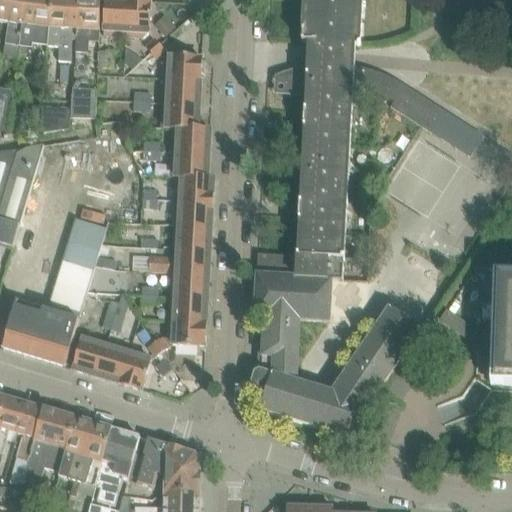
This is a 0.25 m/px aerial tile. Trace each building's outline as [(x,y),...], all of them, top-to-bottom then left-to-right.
[(0,0),(0,23),(8,25),(5,46),(19,48),(24,0),(0,0)] [(24,0),(19,48),(18,55),(26,56),(27,49),(33,50),(33,45),(49,47),(52,0),(24,0)] [(74,18),(74,0),(52,0),(49,47),(61,48),(60,64),(72,65),(73,43),(76,44),(77,18),(74,18)] [(99,45),(101,0),(97,0),(74,0),(74,18),(77,18),(76,44),(76,54),(88,55),(88,44),(99,45)] [(126,34),(128,2),(106,0),(104,32),(126,34)] [(301,0),(301,1),(305,1),(305,3),(304,14),(304,15),(303,28),(302,41),(302,44),(308,44),(308,47),(311,47),(311,45),(356,47),(358,48),(361,48),(361,47),(361,46),(363,0),(301,0)] [(151,4),(151,3),(128,2),(126,34),(149,35),(149,34),(151,4)] [(170,20),(160,29),(168,37),(177,28),(170,20)] [(160,46),(154,40),(145,49),(150,55),(160,46)] [(298,239),(297,258),(296,279),(332,282),(343,282),(344,258),(353,101),(394,103),(390,109),(422,129),(429,134),(441,115),(434,106),(433,106),(432,109),(425,100),(424,100),(422,102),(415,94),(414,94),(413,96),(405,88),(405,87),(404,87),(394,81),(383,76),(379,74),(375,73),(367,71),(358,69),(354,69),(355,62),(356,47),(311,45),(311,47),(308,47),(307,68),(302,69),(299,70),(275,78),(274,96),(300,98),(306,98),(304,117),(304,121),(304,126),(304,132),(304,134),(303,155),(302,172),(301,190),(300,208),(299,213),(299,220),(298,239)] [(160,46),(150,55),(156,61),(165,52),(160,46)] [(99,54),(99,70),(108,70),(109,54),(99,54)] [(163,65),(162,81),(201,83),(202,60),(201,60),(171,58),(170,58),(163,65)] [(161,103),(161,106),(199,108),(200,105),(201,83),(162,81),(161,103)] [(13,93),(0,90),(0,141),(8,141),(10,118),(13,93)] [(71,110),(70,120),(73,120),(94,121),(95,121),(97,92),(71,90),(71,110)] [(143,105),(151,105),(151,96),(135,95),(134,104),(143,105)] [(134,104),(134,113),(142,114),(143,105),(134,104)] [(161,106),(159,130),(171,130),(178,130),(178,129),(198,130),(199,108),(161,106)] [(42,108),(40,135),(70,131),(70,120),(71,110),(42,108)] [(441,115),(429,134),(470,160),(484,138),(443,112),(441,115)] [(22,119),(10,118),(8,141),(20,139),(22,119)] [(171,152),(171,154),(209,157),(209,154),(210,131),(198,130),(178,129),(178,130),(171,130),(171,152)] [(405,140),(399,149),(405,153),(411,144),(405,140)] [(144,152),(161,154),(161,144),(145,143),(144,152)] [(0,155),(0,247),(13,251),(42,147),(26,150),(17,156),(17,157),(0,155)] [(160,163),(161,154),(144,152),(143,162),(160,163)] [(171,154),(170,177),(177,178),(182,178),(182,177),(208,179),(209,157),(171,154)] [(500,179),(511,186),(511,159),(506,168),(500,179)] [(177,178),(175,203),(212,206),(213,203),(214,180),(208,179),(182,177),(182,178),(177,178)] [(158,192),(143,191),(142,201),(157,202),(158,192)] [(142,201),(142,210),(158,211),(159,202),(157,202),(142,201)] [(175,203),(174,227),(211,230),(212,206),(175,203)] [(77,219),(50,312),(79,321),(95,269),(97,259),(107,228),(77,219)] [(174,227),(173,249),(178,249),(178,251),(210,253),(210,251),(211,230),(174,227)] [(141,239),(141,248),(159,250),(159,240),(141,239)] [(150,258),(149,273),(172,275),(209,277),(210,255),(210,253),(178,251),(178,253),(178,260),(150,258)] [(255,375),(251,389),(253,393),(265,397),(261,413),(346,439),(347,439),(352,434),(352,433),(421,330),(390,309),(332,394),(297,383),(300,322),(329,323),(332,282),(296,279),(297,258),(274,257),(269,257),(258,256),(257,276),(254,319),(264,319),(262,345),(262,349),(262,353),(261,366),(261,373),(260,372),(257,374),(255,375)] [(97,259),(95,269),(115,273),(117,263),(97,259)] [(171,297),(171,299),(207,301),(207,299),(209,277),(172,275),(171,297)] [(511,275),(508,276),(494,276),(491,387),(511,387),(511,275)] [(142,297),(159,298),(160,289),(142,288),(142,297)] [(118,305),(110,332),(120,335),(128,307),(121,296),(118,305)] [(159,308),(159,298),(142,297),(141,307),(159,308)] [(171,301),(170,323),(206,325),(207,315),(207,303),(207,301),(171,299),(171,301)] [(10,324),(2,351),(65,369),(73,343),(79,321),(50,312),(17,302),(10,324)] [(110,303),(101,329),(110,332),(118,305),(110,303)] [(477,333),(447,312),(441,321),(471,342),(477,333)] [(435,330),(441,321),(431,315),(426,324),(435,330)] [(170,323),(169,340),(174,346),(205,348),(206,325),(170,323)] [(145,330),(137,335),(143,346),(151,340),(145,330)] [(84,335),(73,372),(95,378),(97,379),(107,342),(106,342),(84,335)] [(162,340),(155,345),(162,355),(169,350),(162,340)] [(107,342),(97,379),(99,379),(120,386),(130,349),(110,343),(107,342)] [(155,345),(149,349),(156,359),(162,355),(155,345)] [(130,349),(120,386),(142,392),(151,363),(144,353),(130,349)] [(166,360),(155,368),(163,378),(173,371),(166,360)] [(0,466),(10,432),(17,434),(26,405),(6,399),(0,421),(0,466)] [(25,482),(27,471),(43,410),(26,405),(17,434),(6,474),(16,477),(15,483),(25,483),(25,482)] [(27,471),(25,482),(38,485),(44,469),(60,474),(75,420),(43,410),(27,471)] [(94,488),(102,461),(111,430),(105,429),(75,420),(60,474),(59,477),(94,488)] [(140,439),(111,430),(102,461),(108,463),(98,502),(114,507),(123,477),(128,479),(140,439)] [(164,475),(164,491),(199,492),(200,464),(200,463),(200,462),(199,461),(198,461),(197,461),(197,462),(196,460),(195,459),(195,458),(196,458),(196,457),(196,456),(195,456),(195,455),(194,455),(193,455),(171,449),(149,442),(136,485),(153,490),(158,473),(164,475)] [(12,488),(0,488),(0,499),(12,499),(20,499),(20,489),(12,488)] [(123,495),(118,511),(198,511),(199,505),(199,492),(164,491),(164,511),(160,511),(160,509),(131,508),(130,496),(123,495)]
